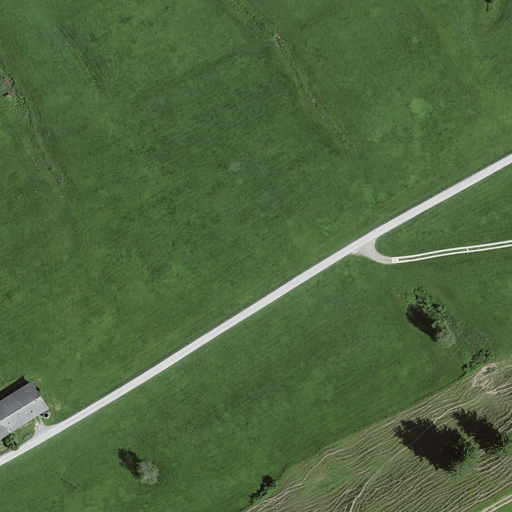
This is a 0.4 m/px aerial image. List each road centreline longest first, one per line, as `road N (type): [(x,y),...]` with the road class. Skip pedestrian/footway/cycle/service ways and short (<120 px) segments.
road 1 (track): [(0,462),(511,158)]
road 2 (track): [(511,241),(384,262),(364,242)]
